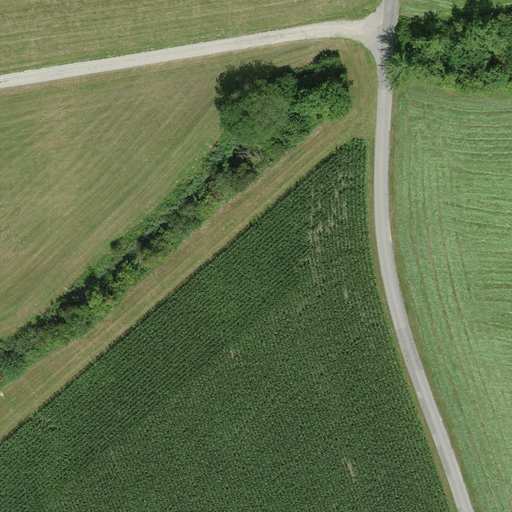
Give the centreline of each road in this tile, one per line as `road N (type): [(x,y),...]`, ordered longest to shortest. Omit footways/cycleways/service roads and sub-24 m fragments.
road 1 (track): [(391,0),(380,186),(387,257),(412,361),(466,511)]
road 2 (track): [(0,84),(321,29),(389,31)]
